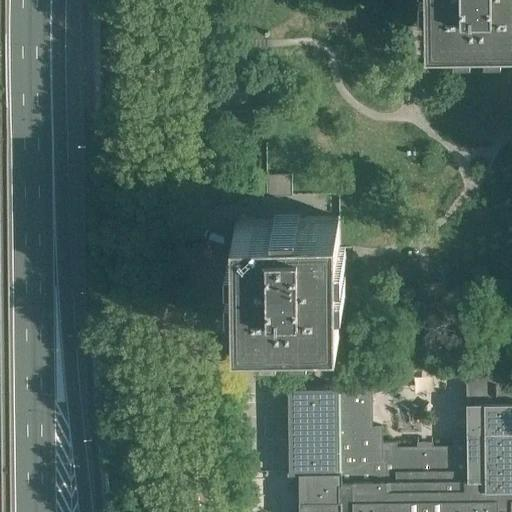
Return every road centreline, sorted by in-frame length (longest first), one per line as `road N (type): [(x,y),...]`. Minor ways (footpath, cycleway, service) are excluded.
road 1 (unclassified): [(190,511),(163,382),(163,0)]
road 2 (motorway): [(83,511),(73,401),(31,189)]
road 3 (motorway): [(35,511),(31,189)]
road 4 (motorway): [(31,189),(29,0)]
